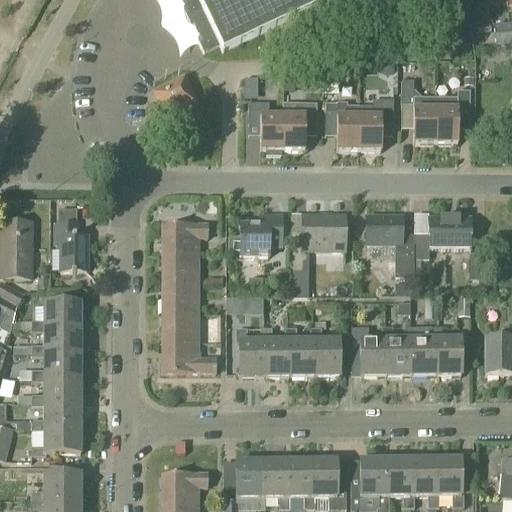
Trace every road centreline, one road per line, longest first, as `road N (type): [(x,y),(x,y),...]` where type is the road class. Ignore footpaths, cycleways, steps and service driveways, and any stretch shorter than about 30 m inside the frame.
road 1 (residential): [(511,426),(125,427)]
road 2 (residential): [(511,187),(228,184)]
road 3 (residential): [(125,427),(127,183)]
road 4 (residential): [(228,75),(286,63),(422,0)]
road 5 (residential): [(127,183),(108,86),(148,36)]
road 6 (residential): [(75,0),(0,140)]
